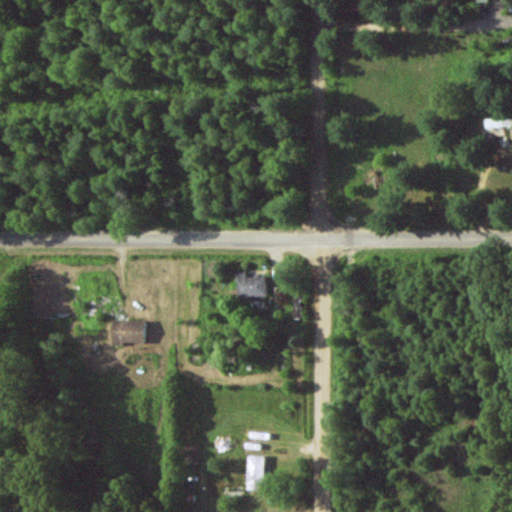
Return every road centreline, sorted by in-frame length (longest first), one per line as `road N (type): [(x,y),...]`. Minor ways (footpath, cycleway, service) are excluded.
road 1 (residential): [(320,511),(319,0)]
road 2 (residential): [(511,241),(0,241)]
